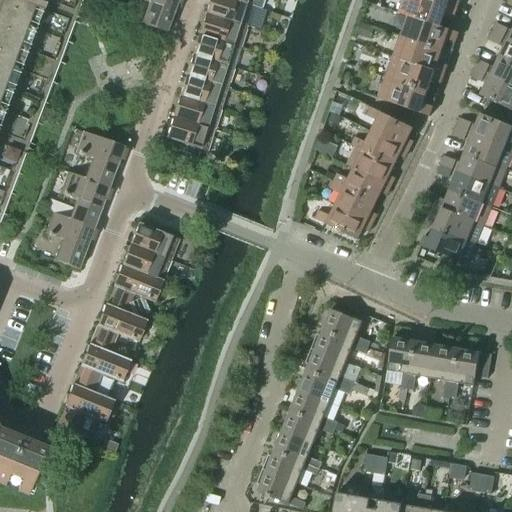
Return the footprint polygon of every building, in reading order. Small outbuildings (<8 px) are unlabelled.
[(0,0),(0,237),(87,0),(0,0)] [(165,34),(173,12),(177,0),(135,0),(135,2),(139,3),(139,1),(151,6),(144,26),(165,34)] [(246,28),(252,8),(260,10),(227,0),(208,0),(204,15),(246,28)] [(227,0),(260,10),(263,0),(227,0)] [(454,20),(457,11),(426,0),(402,0),(398,14),(407,17),(407,16),(440,28),(441,27),(444,16),(454,20)] [(455,0),(426,0),(457,11),(460,2),(455,0)] [(240,49),(246,28),(204,15),(197,36),(240,49)] [(459,34),(450,30),(441,27),(440,28),(407,16),(407,17),(400,37),(442,52),(446,40),(455,43),(459,34)] [(511,31),(496,24),(492,32),(511,41),(511,31)] [(511,41),(492,32),(488,41),(504,49),(499,59),(511,64),(511,41)] [(233,70),(240,49),(197,36),(191,56),(233,70)] [(438,63),(442,52),(400,37),(393,57),(444,75),(447,66),(438,63)] [(227,90),(233,70),(191,56),(184,77),(227,90)] [(441,84),(444,75),(393,57),(386,78),(428,93),(432,81),(441,84)] [(511,64),(499,59),(494,68),(478,60),(474,69),(511,87),(511,64)] [(511,111),(511,87),(474,69),(470,77),(486,85),(481,96),(511,111)] [(220,111),(227,90),(184,77),(178,97),(220,111)] [(424,104),(428,93),(386,78),(378,99),(429,117),(433,108),(424,104)] [(213,131),(220,111),(178,97),(171,118),(213,131)] [(413,129),(370,108),(366,116),(377,122),(372,133),(409,151),(413,142),(408,140),(413,129)] [(511,127),(481,114),(476,125),(459,119),(456,128),(511,150),(511,127)] [(206,153),(213,131),(171,118),(164,140),(206,153)] [(511,156),(511,150),(456,128),(452,136),(469,143),(465,153),(506,170),(511,156)] [(107,191),(122,151),(123,148),(82,133),(74,154),(78,156),(77,157),(81,159),(82,157),(94,162),(86,183),(107,191)] [(409,151),(372,133),(367,143),(355,138),(352,145),(394,166),(399,157),(405,159),(409,151)] [(394,166),(352,145),(348,153),(359,158),(354,169),(391,187),(395,179),(390,176),(394,166)] [(506,170),(465,153),(461,163),(444,157),(441,165),(499,189),(506,170)] [(499,189),(441,165),(437,174),(454,181),(450,191),(491,208),(499,189)] [(391,187),(354,169),(349,180),(337,174),(334,182),(376,203),(381,193),(387,196),(391,187)] [(93,229),(107,191),(86,183),(66,175),(59,194),(63,196),(62,198),(66,199),(67,197),(79,202),(72,221),(93,229)] [(371,213),(376,203),(334,182),(330,189),(341,195),(336,206),(373,224),(377,216),(371,213)] [(491,208),(450,191),(445,201),(440,199),(436,209),(483,228),(491,208)] [(368,232),(373,224),(336,206),(331,217),(319,211),(315,220),(358,241),(363,230),(368,232)] [(476,246),(483,228),(436,209),(433,216),(438,219),(434,229),(476,246)] [(78,271),(93,229),(72,221),(52,214),(44,235),(48,237),(47,238),(51,240),(52,238),(64,243),(56,263),(78,271)] [(169,262),(178,241),(137,224),(129,245),(169,262)] [(468,266),(476,246),(434,229),(430,239),(425,237),(421,246),(468,266)] [(169,262),(129,245),(120,265),(161,282),(169,262)] [(152,304),(161,282),(120,265),(104,305),(125,314),(132,296),(152,304)] [(136,344),(145,322),(125,314),(104,305),(88,345),(109,354),(116,336),(136,344)] [(357,337),(363,323),(331,310),(323,331),(368,349),(370,343),(357,337)] [(368,349),(323,331),(321,337),(317,335),(311,350),(346,364),(352,350),(366,355),(368,349)] [(407,390),(415,342),(393,338),(387,371),(403,374),(401,389),(407,390)] [(431,379),(437,346),(415,342),(407,390),(414,391),(416,377),(431,379)] [(120,384),(129,362),(109,354),(88,345),(72,385),(92,394),(100,376),(120,384)] [(450,398),(458,350),(437,346),(431,379),(446,382),(443,396),(450,398)] [(340,378),(346,364),(311,350),(306,364),(309,366),(307,371),(352,389),(354,383),(340,378)] [(476,377),(480,354),(458,350),(450,398),(456,399),(459,384),(474,387),(476,377)] [(488,379),(492,356),(480,354),(476,377),(488,379)] [(352,389),(307,371),(299,391),(330,404),(336,390),(349,395),(352,389)] [(104,424),(113,402),(92,394),(72,385),(54,427),(88,441),(96,421),(104,424)] [(324,418),(330,404),(299,391),(291,411),(336,430),(338,424),(324,418)] [(336,430),(291,411),(283,431),(314,444),(319,430),(333,436),(336,430)] [(308,458),(314,444),(283,431),(274,452),(319,470),(322,464),(308,458)] [(0,480),(28,492),(43,454),(45,449),(20,439),(18,444),(0,436),(0,480)] [(298,484),(303,470),(317,476),(319,470),(274,452),(272,457),(269,456),(263,470),(298,484)] [(385,476),(388,459),(366,455),(363,472),(385,476)] [(292,498),(298,484),(263,470),(257,485),(260,486),(258,492),(303,510),(306,504),(292,498)] [(491,495),(494,478),(472,474),(470,491),(491,495)] [(400,511),(401,505),(337,494),(333,511),(400,511)] [(422,511),(425,496),(418,495),(416,508),(401,505),(400,511),(422,511)] [(440,511),(429,510),(431,497),(425,496),(422,511),(440,511)]
